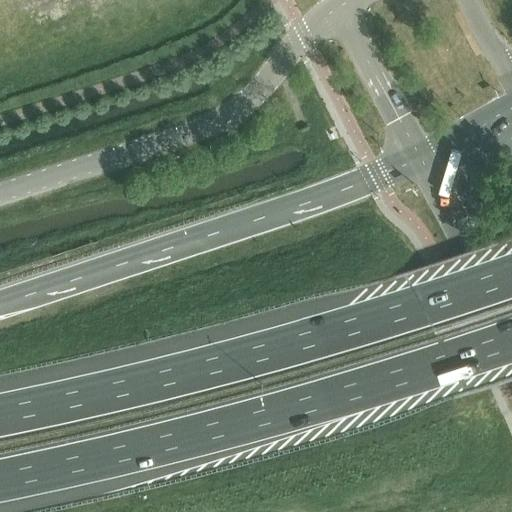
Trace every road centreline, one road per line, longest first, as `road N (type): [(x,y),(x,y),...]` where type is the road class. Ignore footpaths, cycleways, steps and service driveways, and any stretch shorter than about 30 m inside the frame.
road 1 (motorway): [(0,480),(224,430),(511,339)]
road 2 (motorway): [(511,275),(221,365),(0,416)]
road 3 (motorway): [(420,159),(0,304)]
road 4 (unclassified): [(338,9),(227,116),(0,193)]
road 5 (secondary): [(420,159),(511,328)]
road 6 (unclassified): [(338,9),(420,159)]
